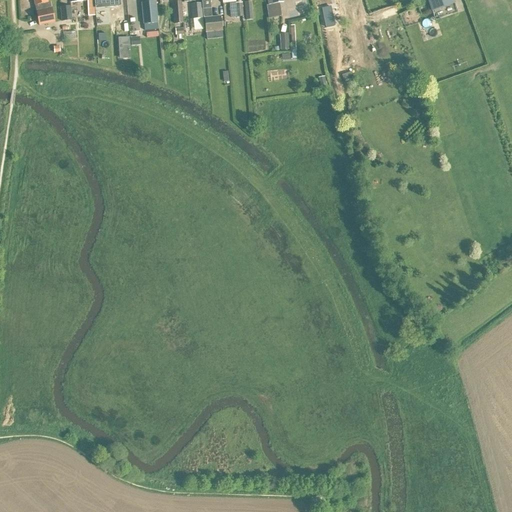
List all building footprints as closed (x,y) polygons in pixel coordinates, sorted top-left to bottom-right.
[(45,0),(34,0),(39,26),(55,23),(52,9),(51,9),(50,3),(46,3),(45,0)] [(68,0),(69,3),(86,2),(87,17),(93,16),(91,0),(68,0)] [(453,0),(427,0),(429,5),(422,7),(424,13),(431,11),(432,12),(455,5),(453,0)] [(172,3),(174,25),(183,24),(181,2),(172,3)] [(157,25),(155,3),(141,4),(143,26),(157,25)] [(193,5),(193,17),(201,17),(201,5),(193,5)] [(334,26),(330,7),(321,9),(325,28),(334,26)] [(72,21),(71,8),(62,9),(63,22),(72,21)] [(205,34),(206,34),(207,40),(222,39),(221,32),(222,32),(220,17),(204,18),(205,34)] [(279,35),(280,52),(289,51),(288,34),(279,35)] [(131,60),(130,36),(119,37),(120,61),(131,60)] [(140,37),(131,37),(131,45),(141,44),(140,37)]
